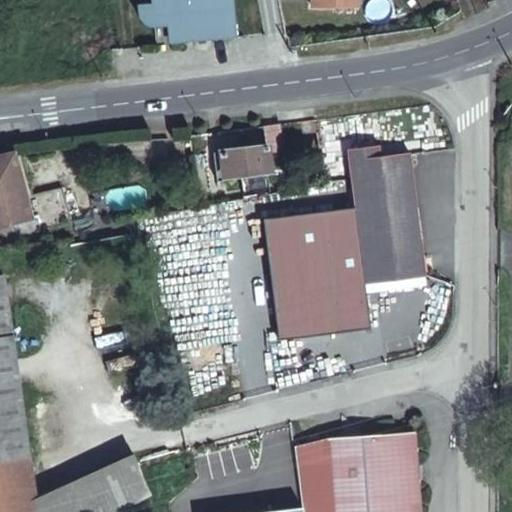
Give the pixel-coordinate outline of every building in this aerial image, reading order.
[(171,43),(233,37),(229,0),(152,0),(153,3),(138,5),(139,16),(143,22),(148,25),(152,26),(169,24),(171,43)] [(311,0),(312,8),(357,7),(356,0),(311,0)] [(315,130),(314,119),(296,121),(297,133),(315,130)] [(276,124),(262,125),(265,145),(266,151),(279,149),(276,124)] [(266,151),(265,145),(212,151),(216,185),(226,183),(225,175),(268,169),(266,151)] [(362,281),(424,274),(408,153),(377,157),(375,145),(345,148),(352,206),(260,217),(275,339),(338,331),(334,301),(364,297),(362,281)] [(0,226),(37,217),(40,227),(70,219),(62,188),(32,195),(20,150),(0,154),(0,226)] [(239,177),(242,191),(265,186),(262,172),(239,177)] [(0,358),(17,356),(5,273),(0,273),(0,358)] [(367,327),(364,297),(334,301),(338,331),(367,327)] [(0,463),(30,457),(17,356),(0,358),(0,463)] [(413,511),(412,503),(422,502),(416,431),(331,439),(293,448),(301,511),(413,511)] [(0,511),(114,511),(117,510),(103,477),(37,507),(30,457),(0,463),(0,511)] [(121,468),(103,477),(117,510),(141,497),(121,468)] [(412,503),(413,511),(423,511),(422,502),(412,503)]
